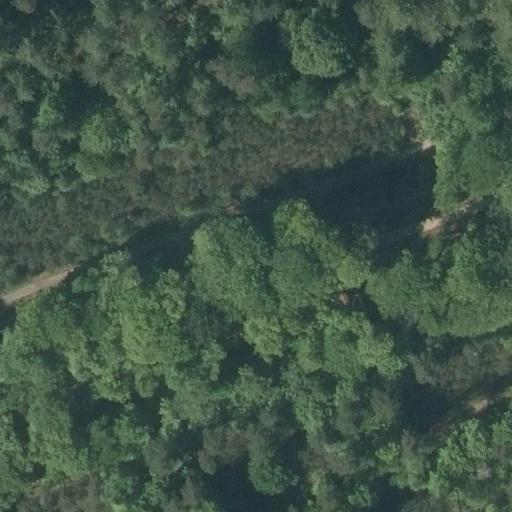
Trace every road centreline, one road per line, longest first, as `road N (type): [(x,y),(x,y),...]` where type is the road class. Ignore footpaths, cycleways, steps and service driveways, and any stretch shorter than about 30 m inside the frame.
road 1 (track): [(511,106),(362,171),(0,302)]
road 2 (track): [(511,191),(0,381)]
